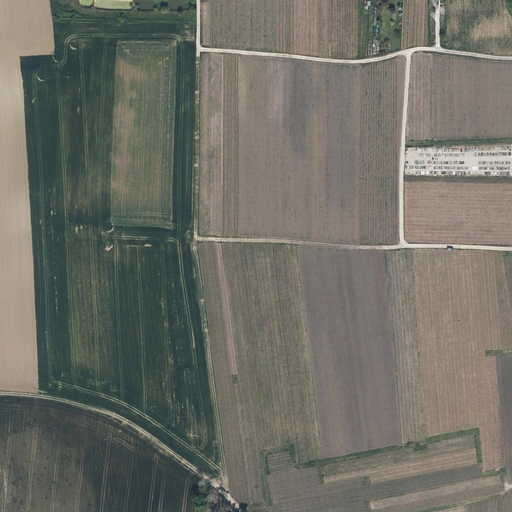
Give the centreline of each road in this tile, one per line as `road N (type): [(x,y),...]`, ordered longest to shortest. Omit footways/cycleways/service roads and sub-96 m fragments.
road 1 (track): [(197,49),(195,238),(401,245)]
road 2 (track): [(511,58),(417,48),(347,61),(197,49)]
road 3 (track): [(409,50),(401,245),(511,248)]
road 4 (track): [(227,497),(195,238)]
road 5 (track): [(227,497),(132,423),(55,398),(0,392)]
